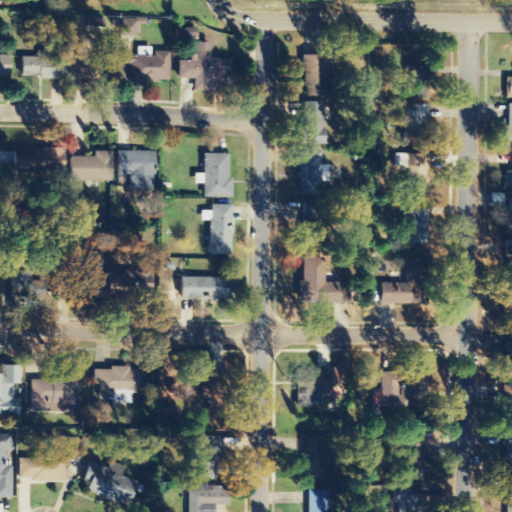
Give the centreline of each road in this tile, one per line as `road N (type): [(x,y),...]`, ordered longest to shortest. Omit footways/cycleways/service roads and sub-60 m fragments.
road 1 (residential): [(466,511),(469,21)]
road 2 (residential): [(260,511),(262,21)]
road 3 (residential): [(466,337),(0,329)]
road 4 (residential): [(262,126),(0,113)]
road 5 (residential): [(511,21),(262,21)]
